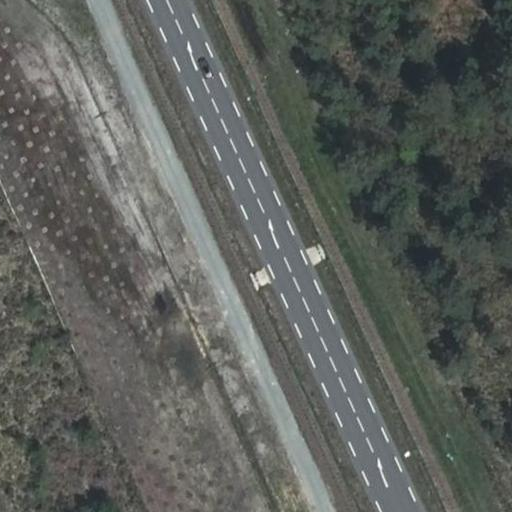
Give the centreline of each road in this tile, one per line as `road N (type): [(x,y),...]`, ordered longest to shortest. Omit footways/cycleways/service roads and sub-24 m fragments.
road 1 (track): [(255,0),(493,511)]
road 2 (primary): [(404,511),(168,0)]
road 3 (track): [(103,0),(329,511)]
